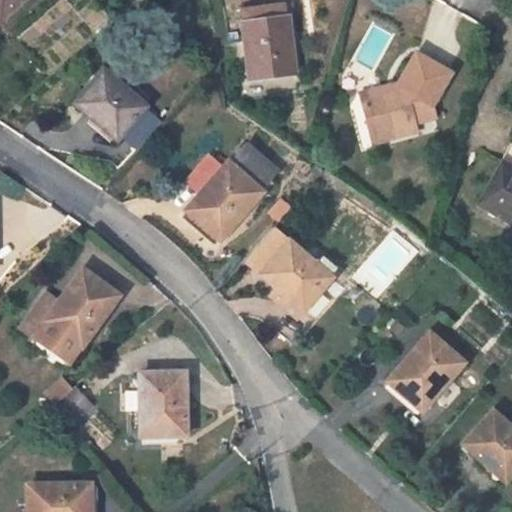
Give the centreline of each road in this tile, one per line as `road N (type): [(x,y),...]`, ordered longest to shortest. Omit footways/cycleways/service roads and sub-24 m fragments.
road 1 (residential): [(0,147),(150,243),(214,308),(261,383)]
road 2 (residential): [(405,511),(261,383)]
road 3 (residential): [(261,383),(281,511)]
